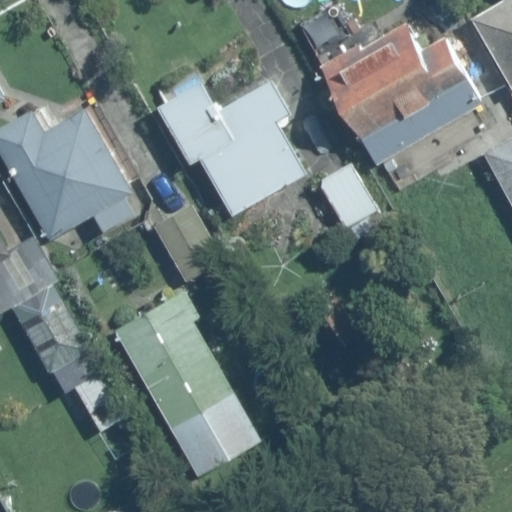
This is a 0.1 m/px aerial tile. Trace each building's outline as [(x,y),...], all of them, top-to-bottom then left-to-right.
[(511,0),(500,0),(479,11),(511,72),(511,0)] [(484,95),(445,28),(431,3),(391,26),(326,64),(379,156),(393,148),(484,95)] [(0,97),(12,90),(0,69),(0,97)] [(236,209),(241,206),(310,167),(280,114),(294,106),(276,75),(223,105),(207,76),(162,101),(193,157),(203,151),(236,209)] [(0,136),(53,230),(74,218),(134,186),(88,104),(56,121),(43,99),(0,123),(0,136)] [(511,133),(486,148),(495,165),(511,194),(511,133)] [(323,177),(325,181),(350,223),(382,205),(354,158),(323,177)] [(157,221),(160,227),(191,279),(229,256),(196,198),(157,221)] [(0,311),(60,276),(34,232),(13,244),(0,222),(0,311)] [(121,324),(126,333),(202,472),(309,413),(277,355),(230,381),(210,343),(236,329),(208,277),(121,324)] [(113,355),(103,361),(82,322),(59,282),(18,305),(20,309),(67,391),(81,384),(105,426),(142,405),(113,355)]
